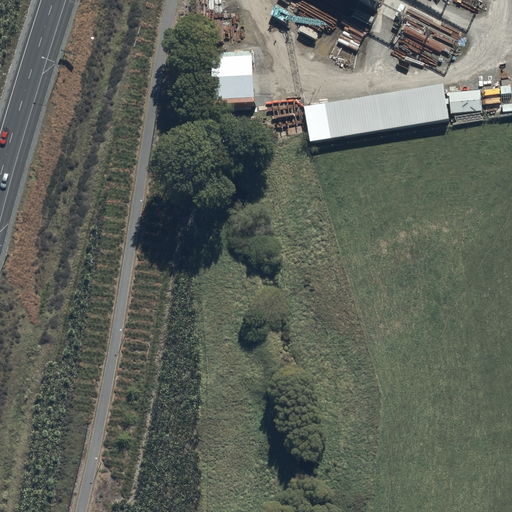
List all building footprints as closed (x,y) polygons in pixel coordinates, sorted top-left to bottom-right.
[(339,0),(361,10),(365,0),(339,0)] [(428,87),(311,104),(316,135),(432,117),(428,87)] [(271,92),(272,100),(314,97),(313,88),(271,92)] [(481,93),(450,95),(451,118),(482,115),(481,93)] [(482,93),(483,104),(504,103),(503,93),(482,93)]
